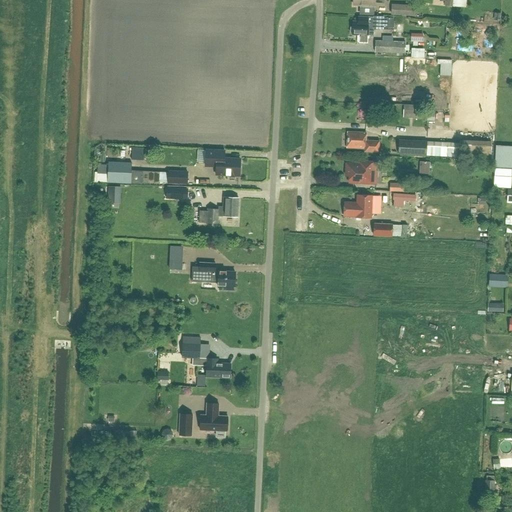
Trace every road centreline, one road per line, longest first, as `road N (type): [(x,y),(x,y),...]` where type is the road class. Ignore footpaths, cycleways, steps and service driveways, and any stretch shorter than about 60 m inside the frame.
road 1 (unclassified): [(258,511),(281,26),(308,0)]
road 2 (residential): [(303,222),(316,0)]
